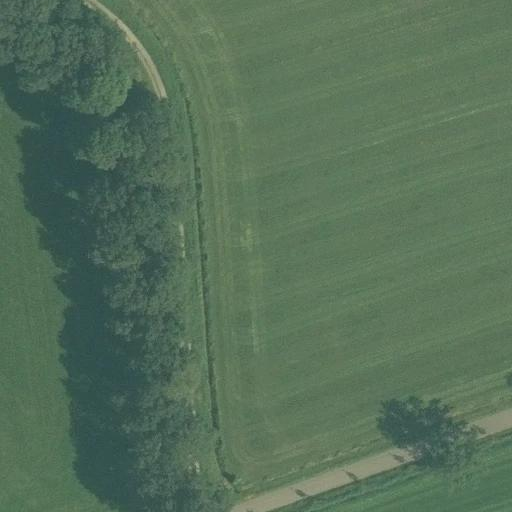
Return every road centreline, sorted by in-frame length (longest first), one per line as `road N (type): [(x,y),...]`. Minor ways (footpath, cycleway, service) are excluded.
road 1 (unclassified): [(198,511),(173,170),(161,107),(141,59),(85,0)]
road 2 (unclassified): [(247,511),(511,421)]
